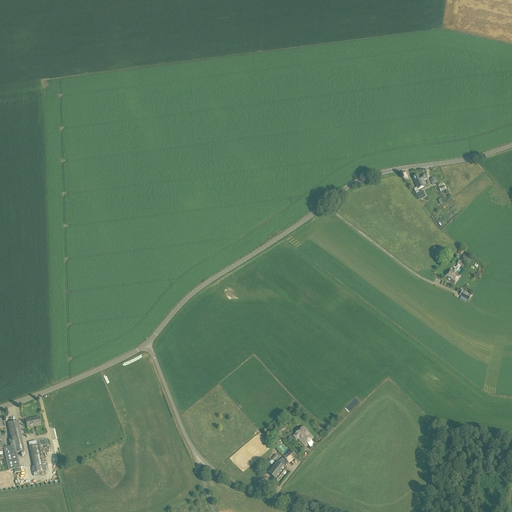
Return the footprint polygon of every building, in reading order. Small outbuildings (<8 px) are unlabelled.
[(420,178),(418,175),(413,177),(416,184),(419,190),(424,187),(421,182),(425,180),(423,176),(420,178)] [(432,185),(438,182),(436,177),(430,179),(432,185)] [(419,200),(426,197),(423,191),(416,194),(419,200)] [(457,264),(458,265),(454,270),(457,272),(461,267),(463,269),(466,265),(460,261),(457,264)] [(454,284),(460,276),(455,273),(456,272),(452,269),(445,278),(454,284)] [(469,301),(471,295),(462,291),(460,296),(469,301)] [(27,428),(40,425),(39,417),(31,419),(31,420),(26,421),(27,428)] [(8,470),(20,468),(17,453),(24,452),(18,421),(8,423),(11,440),(9,440),(10,446),(4,447),(8,470)] [(314,439),(303,427),(294,436),(296,438),(297,437),(305,446),(314,439)] [(37,441),(28,442),(30,451),(39,449),(37,441)] [(289,463),(296,456),(291,451),(284,457),(289,463)] [(277,480),(286,469),(278,462),(277,462),(278,462),(269,473),(268,473),(277,480)] [(33,467),(32,467),(33,474),(43,472),(42,465),(33,467)]
